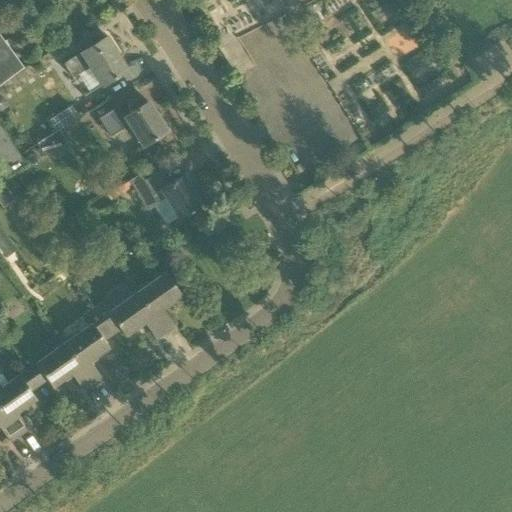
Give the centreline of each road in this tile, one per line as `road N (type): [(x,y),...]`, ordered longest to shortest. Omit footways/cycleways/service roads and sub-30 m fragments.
road 1 (residential): [(0,502),(280,305),(295,274),(288,218)]
road 2 (residential): [(288,218),(511,76)]
road 3 (residential): [(288,218),(145,0)]
